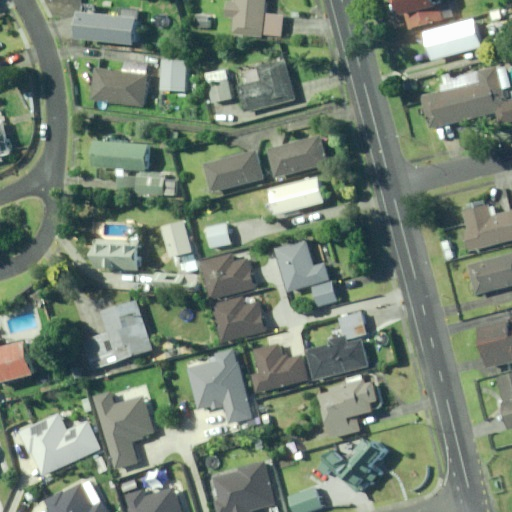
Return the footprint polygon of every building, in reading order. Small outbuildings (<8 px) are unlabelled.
[(235,0),(235,2),(230,1),(226,1),(225,16),(227,16),(234,17),(233,24),(232,34),(262,37),(263,35),(281,36),(282,33),(283,15),(279,15),(269,14),(265,13),(266,0),(235,0)] [(399,0),(403,15),(409,14),(412,27),(444,19),(443,19),(453,16),(449,1),(435,5),(433,0),(399,0)] [(138,17),(96,13),(79,11),(78,16),(76,39),(135,44),(135,41),(138,17)] [(201,20),(198,20),(196,20),(196,27),(202,28),(208,28),(209,20),(201,20)] [(183,46),(180,47),(178,48),(181,55),(188,52),(185,45),(183,46)] [(0,84),(15,77),(13,74),(6,58),(4,55),(2,55),(0,56),(0,84)] [(187,66),(187,61),(163,59),(162,91),(165,91),(186,92),(187,66)] [(296,100),(290,75),(286,60),(284,60),(257,67),(261,80),(247,83),(244,72),(238,73),(236,74),(239,86),(237,86),(243,110),(244,113),(296,100)] [(511,120),(511,99),(506,101),(497,67),(452,79),(453,82),(441,85),(443,91),(422,96),(430,129),(435,128),(456,122),(484,116),(497,112),(499,124),(511,120)] [(148,74),(124,71),(97,68),(93,101),(144,107),(145,99),(148,74)] [(232,98),(232,97),(227,69),(206,73),(212,102),(232,98)] [(204,96),(208,111),(213,110),(212,104),(210,105),(208,95),(204,96)] [(0,155),(0,156),(7,154),(6,151),(17,148),(10,119),(5,120),(0,121),(0,155)] [(278,177),(329,164),(321,135),(283,145),(273,148),(268,149),(275,175),(275,178),(278,177)] [(127,143),(104,141),(94,141),(93,167),(118,169),(117,180),(117,191),(139,192),(159,194),(175,195),(176,180),(124,177),(125,169),(147,170),(147,168),(148,144),(127,143)] [(211,193),(264,179),(257,150),(220,160),(203,164),(211,193)] [(310,206),(325,203),(319,178),(309,181),(305,182),(268,190),(273,210),(275,210),(276,214),(310,206)] [(511,240),(511,215),(511,211),(509,212),(491,216),(488,204),(463,211),(468,230),(465,231),(468,243),(469,247),(470,251),(473,251),(511,240)] [(231,244),(227,224),(226,222),(206,226),(211,248),(213,248),(231,244)] [(140,241),(102,240),(97,239),(97,269),(99,269),(133,270),(139,270),(139,268),(140,241)] [(453,257),(451,248),(448,241),(442,243),(447,259),(453,257)] [(277,259),(280,267),(288,293),(331,281),(331,279),(327,263),(316,266),(312,253),(311,249),(303,251),(300,242),(276,249),(278,259),(277,259)] [(257,288),(250,258),(237,262),(235,253),(202,261),(211,299),(257,288)] [(511,253),(468,265),(476,295),(479,295),(511,285),(511,253)] [(186,272),(198,269),(194,255),(183,258),(184,263),(183,263),(184,265),(186,272)] [(198,276),(159,273),(157,273),(156,275),(155,289),(179,290),(197,292),(198,276)] [(340,287),(322,293),(327,312),(345,307),(340,287)] [(269,331),(262,302),(249,305),(247,297),(214,305),(223,342),(269,331)] [(148,334),(138,303),(137,301),(131,303),(114,309),(102,312),(108,333),(83,342),(92,370),(133,356),(148,351),(153,350),(148,334)] [(369,334),(368,333),(363,312),(341,318),(344,331),(345,336),(334,338),(329,340),(330,344),(307,350),(315,381),(371,367),(364,339),(349,343),(348,339),(369,334)] [(511,331),(510,332),(507,322),(478,329),(488,369),(511,363),(511,331)] [(45,372),(37,339),(14,344),(12,334),(7,336),(0,338),(0,337),(0,368),(0,369),(3,382),(45,372)] [(66,351),(76,347),(74,342),(64,346),(66,351)] [(259,394),(311,381),(305,355),(292,358),(291,355),(284,356),(281,344),(256,350),(262,373),(255,375),(259,394)] [(256,419),(239,347),(221,351),(223,362),(193,369),(202,410),(228,404),(233,424),(256,419)] [(165,353),(167,356),(170,356),(173,354),(173,351),(171,348),(168,348),(165,350),(165,353)] [(511,375),(499,378),(505,401),(511,428),(511,431),(511,375)] [(373,412),(373,410),(371,403),(379,401),(374,382),(367,384),(366,379),(364,380),(343,385),(330,389),(331,392),(319,395),(325,415),(330,436),(331,438),(360,430),(360,427),(357,416),(373,412)] [(119,406),(115,392),(98,397),(119,471),(142,464),(136,443),(159,437),(148,397),(119,406)] [(71,431),(63,414),(24,432),(33,454),(36,453),(46,475),(104,450),(92,422),(71,431)] [(372,466),(385,451),(374,442),(370,446),(363,440),(354,451),(357,454),(349,464),(333,450),(317,468),(325,475),(330,469),(331,470),(358,493),(362,488),(367,482),(371,485),(380,474),(372,466)] [(278,505),(267,463),(241,469),(242,473),(216,479),(221,502),(217,503),(219,511),(254,511),(278,505)] [(136,479),(122,485),(125,493),(139,488),(136,479)] [(97,507),(85,484),(48,503),(53,511),(110,511),(106,503),(97,507)] [(307,511),(321,507),(315,489),(315,488),(289,497),(294,511),(307,511)] [(184,511),(178,489),(148,498),(146,492),(128,497),(132,511),(184,511)]
